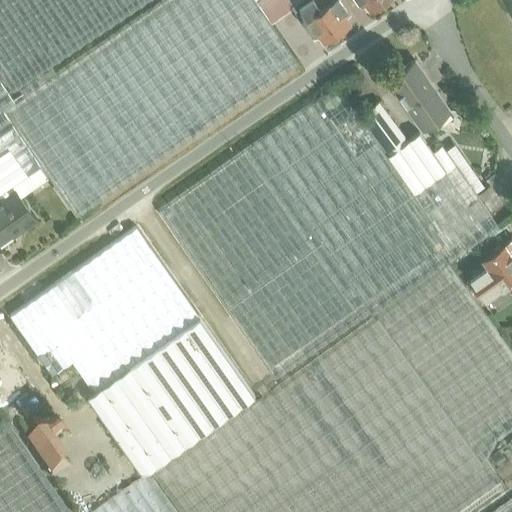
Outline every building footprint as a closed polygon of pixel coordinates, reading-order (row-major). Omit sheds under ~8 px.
[(0,0),(0,71),(11,88),(143,0),(0,0)] [(15,102),(3,110),(39,162),(49,176),(76,214),(297,61),(270,22),(255,0),(161,0),(56,73),(51,65),(19,87),(25,95),(15,102)] [(255,0),(270,22),(292,7),(290,4),(292,3),(289,0),(255,0)] [(296,0),(292,3),(290,4),(292,7),(313,37),(317,34),(322,41),(337,31),(315,0),(296,0)] [(341,0),(315,0),(337,31),(350,21),(346,14),(350,12),(341,0)] [(355,0),(360,5),(364,3),(368,9),(381,0),(355,0)] [(416,60),(387,79),(420,130),(449,111),(416,60)] [(0,139),(3,138),(26,171),(39,162),(3,110),(15,102),(0,79),(0,139)] [(162,207),(158,210),(275,376),(369,310),(371,313),(497,224),(474,192),(456,166),(415,194),(359,115),(337,84),(162,207)] [(378,100),(359,115),(415,194),(456,166),(441,143),(432,149),(418,130),(407,138),(378,100)] [(3,138),(0,139),(0,199),(15,189),(20,196),(49,176),(39,162),(26,171),(3,138)] [(0,199),(0,240),(21,227),(22,228),(36,219),(20,196),(15,189),(0,199)] [(105,246),(9,314),(51,373),(72,358),(93,388),(198,315),(136,225),(105,246)] [(467,278),(489,309),(507,296),(501,288),(511,279),(511,238),(481,260),(485,265),(467,278)] [(280,384),(151,476),(177,511),(472,511),(502,491),(482,463),(495,438),(511,425),(511,349),(449,262),(280,384)] [(93,388),(86,393),(141,472),(253,394),(198,315),(93,388)] [(0,376),(4,374),(11,385),(21,378),(14,367),(16,365),(8,353),(4,356),(0,350),(0,376)] [(27,444),(50,478),(69,466),(53,441),(69,431),(60,418),(45,428),(46,431),(27,444)] [(0,511),(62,511),(4,427),(0,430),(0,511)] [(105,472),(105,470),(105,469),(104,467),(103,465),(101,464),(99,463),(97,463),(95,463),(94,464),(93,465),(91,466),(90,468),(90,470),(90,472),(91,474),(93,476),(94,477),(95,477),(97,478),(99,477),(101,477),(103,475),(104,474),(105,472)] [(177,511),(151,476),(101,511),(177,511)]
